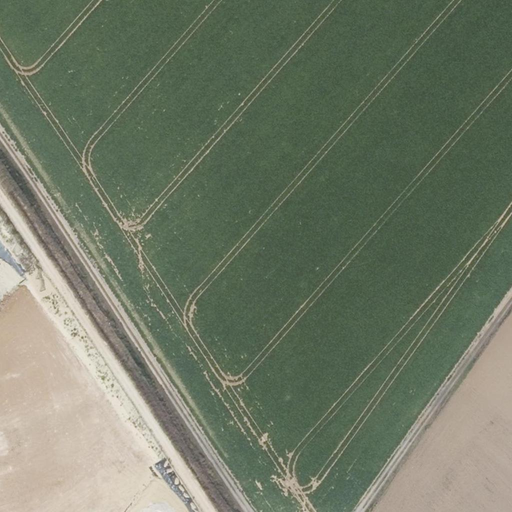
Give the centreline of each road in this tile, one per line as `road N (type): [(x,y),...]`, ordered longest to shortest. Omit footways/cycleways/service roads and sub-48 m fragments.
road 1 (track): [(0,138),(161,370),(247,511)]
road 2 (track): [(362,511),(511,296)]
